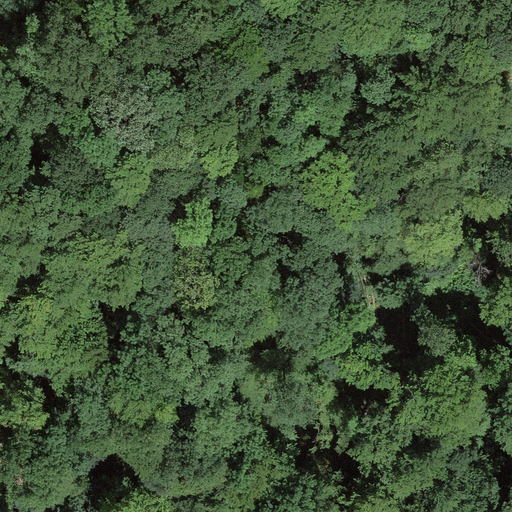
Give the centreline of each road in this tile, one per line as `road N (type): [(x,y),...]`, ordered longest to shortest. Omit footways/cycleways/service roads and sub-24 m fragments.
road 1 (track): [(336,0),(0,343)]
road 2 (track): [(511,218),(200,511)]
